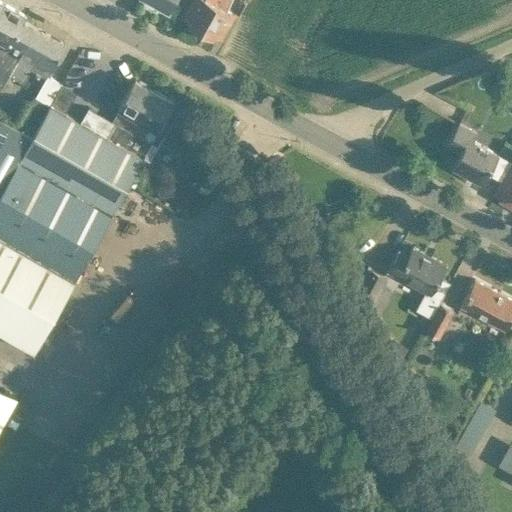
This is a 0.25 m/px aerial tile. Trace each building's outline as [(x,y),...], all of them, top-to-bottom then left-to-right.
[(0,0),(0,84),(0,85),(8,72),(9,73),(21,52),(35,26),(23,20),(26,15),(0,0)] [(153,0),(168,8),(172,0),(153,0)] [(191,0),(183,16),(190,20),(188,23),(200,29),(217,0),(191,0)] [(217,0),(200,29),(212,36),(214,32),(221,36),(230,18),(234,11),(226,7),(228,4),(229,0),(217,0)] [(21,52),(9,73),(24,81),(31,68),(46,77),(65,43),(35,26),(21,52)] [(511,112),(511,78),(508,73),(491,86),(511,112)] [(102,230),(151,142),(141,136),(148,124),(160,131),(164,133),(179,108),(175,106),(170,103),(172,99),(135,78),(118,107),(119,107),(112,120),(115,122),(107,136),(50,104),(0,191),(0,233),(12,240),(0,261),(0,328),(32,347),(102,230)] [(0,191),(50,104),(50,103),(49,104),(34,95),(16,125),(0,115),(0,191)] [(482,183),(498,153),(472,139),(476,132),(458,123),(446,145),(460,152),(452,167),(482,183)] [(511,161),(494,194),(511,204),(511,161)] [(447,263),(412,245),(408,254),(398,248),(387,271),(426,291),(417,309),(433,317),(440,302),(450,281),(440,276),(447,263)] [(351,297),(370,308),(387,276),(368,265),(351,297)] [(511,298),(474,278),(460,303),(506,328),(511,316),(511,298)] [(433,317),(425,330),(438,337),(453,309),(440,302),(433,317)] [(0,423),(16,395),(0,385),(0,423)]
